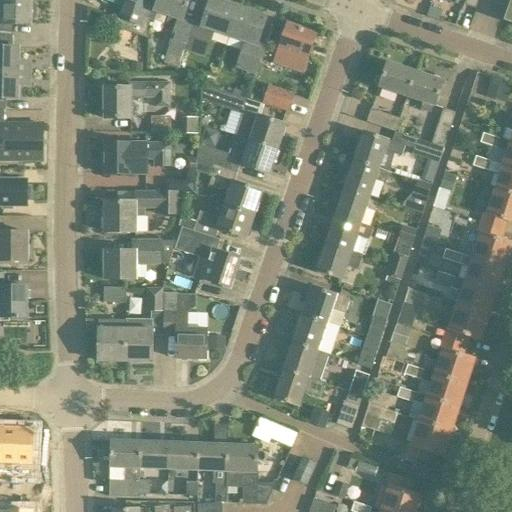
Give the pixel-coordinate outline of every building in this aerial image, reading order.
[(33,3),(31,3),(31,0),(1,0),(0,9),(0,8),(0,36),(10,37),(12,37),(12,25),(30,25),(30,22),(32,22),(36,18),(36,7),(33,3)] [(150,3),(142,0),(123,0),(117,19),(119,20),(116,27),(120,29),(117,39),(137,46),(140,36),(147,38),(147,20),(152,6),(149,5),(150,3)] [(157,12),(169,17),(166,25),(174,28),(168,45),(169,46),(163,62),(178,67),(183,51),(193,21),(184,17),(189,0),(156,0),(154,7),(152,6),(147,20),(153,22),(157,12)] [(214,32),(228,37),(238,7),(216,0),(209,0),(202,23),(193,21),(183,51),(205,58),(214,32)] [(464,0),(463,5),(475,10),(478,0),(464,0)] [(511,0),(510,0),(503,23),(511,25),(511,0)] [(228,37),(244,42),(235,69),(256,76),(266,46),(257,43),(266,17),(238,7),(228,37)] [(316,34),(286,24),(273,63),(303,72),(316,34)] [(19,48),(10,48),(10,37),(0,36),(0,72),(29,74),(30,63),(19,63),(19,48)] [(378,88),(406,97),(414,72),(386,63),(378,88)] [(29,85),(29,74),(0,72),(0,98),(18,99),(18,84),(29,85)] [(443,82),(414,72),(406,97),(435,107),(443,82)] [(506,102),(511,84),(511,83),(484,74),(478,92),(506,102)] [(130,83),(130,88),(103,88),(103,119),(130,119),(130,106),(155,106),(155,108),(170,108),(170,83),(130,83)] [(243,115),(236,136),(277,150),(285,125),(243,111),(247,100),(201,85),(201,101),(243,115)] [(261,104),(288,114),(294,94),(268,85),(261,104)] [(442,108),(434,134),(431,144),(444,148),(456,113),(442,108)] [(365,123),(394,133),(398,124),(400,119),(370,109),(365,123)] [(170,130),(170,115),(153,115),(153,130),(170,130)] [(180,134),(198,134),(199,118),(180,118),(180,134)] [(0,124),(0,161),(42,161),(42,124),(0,124)] [(206,130),(206,144),(218,144),(218,129),(206,130)] [(389,171),(394,155),(401,157),(405,146),(388,141),(363,132),(353,160),(379,168),(389,171)] [(511,142),(484,134),(481,143),(491,147),(487,160),(511,168),(511,142)] [(249,141),(245,155),(231,150),(229,155),(198,144),(197,160),(237,174),(240,166),(268,175),(277,150),(236,136),(235,136),(249,141)] [(417,139),(411,155),(438,164),(444,148),(431,144),(417,139)] [(171,143),(130,143),(104,143),(104,175),(148,175),(148,161),(154,161),(154,167),(171,167),(171,143)] [(500,175),(495,190),(511,195),(511,168),(487,160),(476,157),(473,166),(500,175)] [(228,192),(224,206),(254,216),(262,192),(234,182),(237,174),(197,160),(196,172),(212,178),(209,186),(228,192)] [(389,172),(379,169),(379,168),(353,160),(344,188),(370,196),(375,180),(385,183),(389,172)] [(444,171),(435,205),(447,209),(456,174),(444,171)] [(0,206),(2,207),(2,209),(11,209),(11,207),(26,207),(26,200),(30,200),(30,188),(26,187),(26,181),(12,181),(12,178),(2,178),(2,181),(0,180),(0,206)] [(360,224),(370,196),(344,188),(334,216),(360,224)] [(511,195),(495,190),(487,213),(484,212),(481,223),(505,231),(508,222),(511,223),(511,195)] [(134,192),(134,202),(104,202),(104,233),(135,233),(135,217),(145,217),(145,210),(159,210),(159,216),(178,216),(178,215),(182,215),(188,194),(178,194),(178,192),(134,192)] [(224,206),(219,219),(200,212),(197,223),(182,218),(178,227),(182,228),(215,239),(218,230),(246,240),(254,216),(224,206)] [(372,228),(360,224),(334,216),(325,243),(351,251),(356,236),(368,240),(372,228)] [(511,243),(502,240),(505,231),(481,223),(477,233),(481,234),(473,258),(503,268),(511,243)] [(437,245),(443,229),(429,224),(423,240),(437,245)] [(220,240),(215,239),(182,228),(175,249),(200,258),(194,276),(229,289),(239,259),(216,251),(220,240)] [(27,232),(0,232),(0,261),(27,262),(27,232)] [(392,253),(389,264),(404,268),(413,242),(399,237),(393,253),(392,253)] [(131,240),(131,251),(104,251),(104,280),(136,280),(136,266),(161,266),(161,264),(169,264),(175,242),(161,242),(161,240),(131,240)] [(362,255),(351,252),(351,251),(325,243),(316,272),(341,281),(346,266),(358,270),(362,255)] [(442,259),(470,268),(465,281),(496,291),(503,268),(473,258),(445,249),(442,259)] [(400,280),(404,268),(389,264),(385,275),(400,280)] [(0,317),(26,318),(26,287),(4,287),(4,273),(0,273),(0,271),(0,317)] [(435,282),(462,290),(457,306),(487,316),(496,291),(465,281),(438,272),(435,282)] [(350,300),(336,295),(311,287),(301,315),(327,324),(331,309),(345,314),(350,300)] [(103,304),(125,305),(126,288),(103,288),(103,304)] [(150,322),(162,322),(163,294),(163,289),(146,289),(146,312),(150,312),(150,322)] [(397,322),(413,328),(423,294),(408,289),(404,303),(403,303),(397,322)] [(206,329),(188,329),(188,312),(177,312),(178,294),(163,294),(162,322),(164,322),(163,336),(176,336),(175,359),(206,360),(206,329)] [(373,317),(367,337),(380,342),(392,306),(377,301),(372,317),(373,317)] [(457,306),(450,329),(446,327),(443,339),(467,347),(470,338),(479,341),(487,316),(457,306)] [(317,351),(327,324),(301,315),(292,343),(317,351)] [(98,321),(98,329),(97,362),(125,362),(125,329),(125,321),(98,321)] [(152,330),(125,329),(125,362),(152,362),(152,330)] [(377,352),(380,342),(367,337),(363,348),(377,352)] [(443,351),(435,374),(465,384),(473,359),(464,356),(467,347),(443,339),(439,349),(443,351)] [(317,351),(292,343),(283,370),(319,382),(328,355),(317,351)] [(385,358),(432,373),(436,361),(428,358),(425,352),(421,351),(416,355),(405,352),(406,349),(390,343),(385,358)] [(432,384),(427,397),(458,407),(465,384),(435,374),(432,373),(385,358),(383,358),(376,380),(401,388),(405,375),(432,384)] [(298,407),(304,391),(319,396),(323,384),(318,383),(319,382),(283,370),(273,399),(298,407)] [(349,392),(362,397),(369,376),(355,372),(352,382),(341,379),(338,388),(349,392)] [(409,415),(420,419),(419,422),(449,432),(458,407),(427,397),(400,388),(397,397),(413,403),(409,415)] [(351,429),(362,397),(349,392),(346,402),(344,401),(337,424),(351,429)] [(368,404),(361,427),(391,436),(398,413),(368,404)] [(326,426),(330,411),(315,407),(311,422),(326,426)] [(298,433),(261,418),(255,432),(291,448),(298,433)] [(428,464),(431,453),(441,456),(449,432),(419,422),(412,444),(407,443),(403,456),(428,464)] [(4,429),(2,476),(31,477),(33,430),(4,429)] [(110,468),(124,468),(123,481),(109,481),(108,497),(138,498),(139,495),(139,480),(140,469),(141,443),(111,442),(110,468)] [(140,469),(168,470),(169,444),(141,443),(140,469)] [(198,445),(169,444),(168,470),(197,471),(198,445)] [(197,471),(213,471),(213,484),(216,484),(215,504),(221,503),(226,503),(226,488),(228,446),(198,445),(197,471)] [(256,483),(256,473),(257,447),(228,446),(226,488),(243,488),(242,505),(266,505),(275,484),(256,483)] [(292,480),(306,486),(317,464),(302,457),(292,480)] [(384,487),(389,488),(381,511),(384,511),(414,511),(420,496),(410,493),(414,482),(389,474),(384,487)] [(150,480),(139,480),(139,495),(149,495),(150,480)] [(2,491),(2,500),(13,500),(13,492),(2,491)] [(20,492),(20,500),(31,500),(31,492),(20,492)] [(312,502),(308,511),(333,511),(336,507),(314,498),(312,502)] [(197,505),(197,511),(221,511),(221,503),(215,504),(197,505)] [(354,503),(351,511),(368,511),(370,508),(354,503)]
